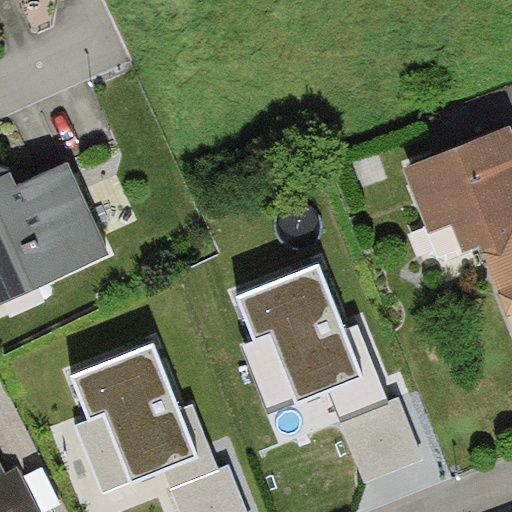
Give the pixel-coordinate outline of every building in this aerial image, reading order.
[(511,131),(511,129),(403,172),(429,237),(451,229),(463,258),(480,251),(511,332),(511,131)] [(12,175),(0,180),(0,306),(110,255),(68,165),(18,188),(12,175)] [(375,388),(324,258),(226,296),(250,357),(264,351),(291,420),(375,388)] [(159,337),(61,374),(84,436),(100,431),(127,504),(211,472),(159,337)] [(0,464),(0,511),(16,511),(22,509),(5,475),(0,464)] [(39,511),(18,469),(5,475),(22,509),(16,511),(39,511)]
